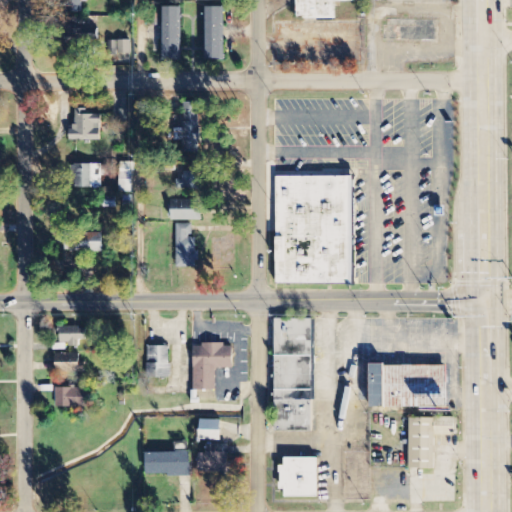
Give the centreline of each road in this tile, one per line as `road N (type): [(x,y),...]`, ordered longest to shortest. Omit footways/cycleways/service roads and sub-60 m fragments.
road 1 (residential): [(257,511),(254,0)]
road 2 (residential): [(486,84),(0,86)]
road 3 (tertiary): [(485,298),(0,301)]
road 4 (residential): [(26,471),(24,0)]
road 5 (primary): [(485,298),(486,0)]
road 6 (primary): [(485,511),(485,298)]
